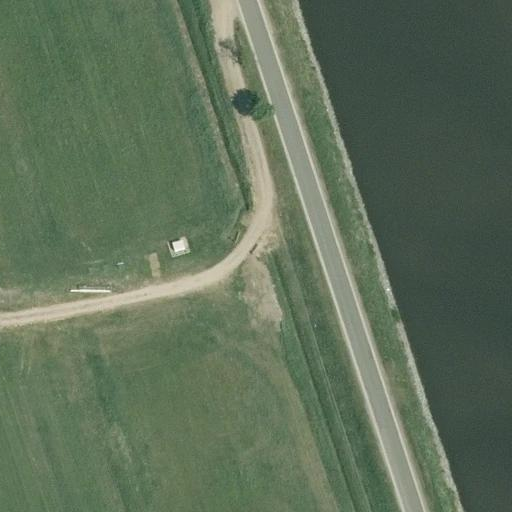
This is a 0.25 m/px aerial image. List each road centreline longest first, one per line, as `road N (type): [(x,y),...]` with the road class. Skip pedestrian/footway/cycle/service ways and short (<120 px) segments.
road 1 (unclassified): [(415,511),(246,0)]
road 2 (unknown): [(166,269),(198,274),(233,263),(258,216),(261,196),(217,0)]
